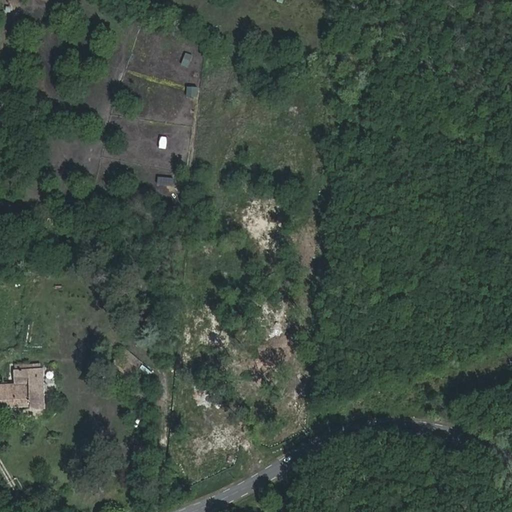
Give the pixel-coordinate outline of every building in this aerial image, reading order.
[(187,86),(186,97),(198,97),(198,87),(187,86)] [(173,186),(173,177),(157,176),(157,185),(173,186)] [(132,379),(143,362),(124,349),(112,367),(132,379)] [(37,386),(56,393),(55,380),(23,382),(37,386)] [(37,386),(23,382),(22,399),(2,398),(1,426),(37,424),(37,386)] [(56,423),(56,393),(37,386),(37,424),(56,423)] [(132,454),(142,454),(142,446),(132,446),(132,454)]
